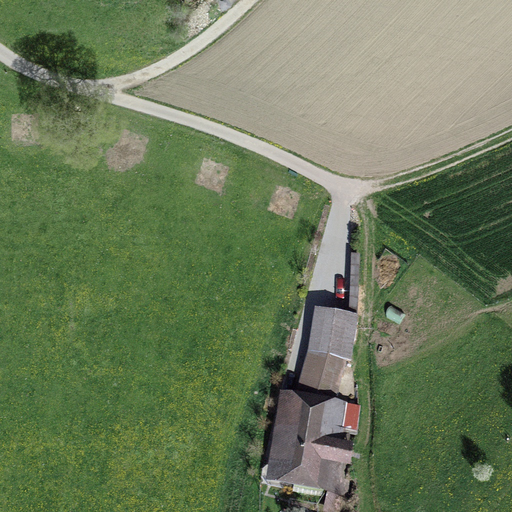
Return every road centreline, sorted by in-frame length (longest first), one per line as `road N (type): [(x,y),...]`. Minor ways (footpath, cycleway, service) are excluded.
road 1 (track): [(87,89),(228,133),(340,189),(466,159),(511,137)]
road 2 (track): [(252,0),(159,68),(87,89)]
road 3 (track): [(340,189),(328,259),(306,311)]
